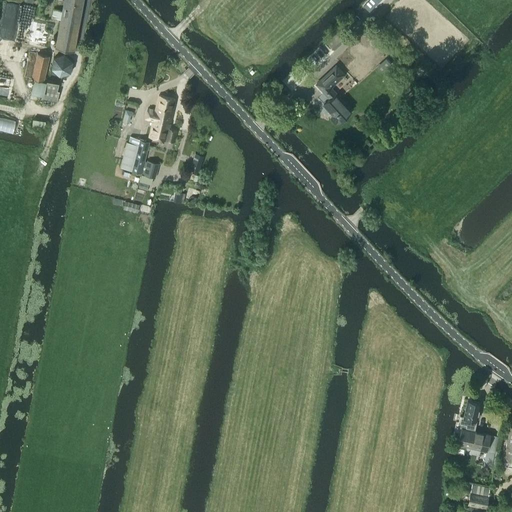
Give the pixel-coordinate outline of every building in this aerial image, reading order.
[(64,0),(62,11),(54,9),(53,16),(56,16),(56,18),(59,19),(59,17),(61,17),(55,47),(74,51),(83,0),(64,0)] [(334,50),(350,36),(343,27),(326,41),(334,50)] [(49,56),(37,53),(32,79),(33,79),(30,93),(43,96),(43,99),(57,101),(59,91),(57,91),(58,83),(47,81),(46,82),(43,81),(49,56)] [(59,77),(70,73),(73,61),(64,54),(54,57),(51,69),(59,77)] [(339,122),(350,111),(335,95),(336,94),(330,88),(344,74),(336,66),(316,84),(330,98),(323,105),(333,115),(331,117),(336,122),(338,120),(339,122)] [(153,120),(149,137),(166,141),(166,140),(174,142),(176,130),(169,128),(175,100),(159,96),(155,111),(147,109),(145,119),(153,120)] [(141,173),(149,142),(130,136),(129,142),(128,141),(121,167),(141,173)] [(198,173),(204,156),(195,153),(190,170),(198,173)] [(155,178),(159,163),(147,160),(143,175),(155,178)] [(192,174),(190,180),(197,183),(198,181),(201,182),(202,178),(192,174)] [(460,416),(458,423),(462,424),(467,424),(466,427),(474,429),(476,420),(476,419),(479,418),(480,414),(478,411),(480,402),(467,400),(464,417),(460,416)] [(462,424),(457,444),(486,450),(489,434),(474,430),(474,429),(466,427),(467,424),(462,424)] [(503,441),(501,447),(506,448),(504,460),(505,460),(504,466),(511,467),(511,427),(509,427),(507,442),(503,441)] [(486,507),(488,496),(489,487),(471,484),(470,493),(468,504),(486,507)] [(511,509),(511,508),(511,499),(505,498),(503,507),(511,509)]
